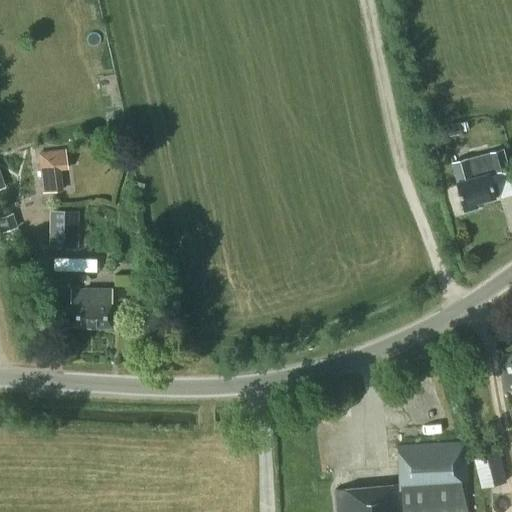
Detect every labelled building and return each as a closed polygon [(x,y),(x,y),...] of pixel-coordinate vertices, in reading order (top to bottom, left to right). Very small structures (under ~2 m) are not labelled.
[(489,172),(508,167),(503,148),(468,157),(467,157),(452,161),(457,181),(455,181),(463,212),(477,208),(476,202),(495,196),(489,172)] [(78,210),(50,210),(50,247),(78,247),(78,210)] [(54,254),(54,268),(97,269),(97,255),(54,254)] [(112,301),(112,288),(70,288),(70,298),(69,298),(69,326),(113,327),(113,301),(112,301)] [(469,511),(465,442),(398,447),(398,485),(336,490),(338,511),(469,511)] [(506,482),(500,453),(475,459),(481,487),(506,482)]
